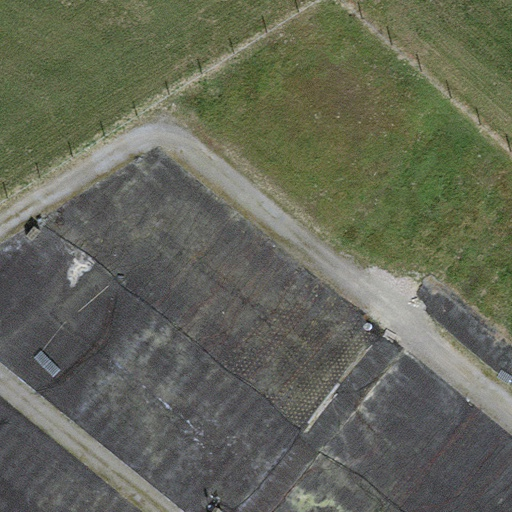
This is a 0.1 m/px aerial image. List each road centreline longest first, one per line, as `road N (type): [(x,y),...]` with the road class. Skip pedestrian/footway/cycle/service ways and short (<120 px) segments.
road 1 (track): [(511,418),(175,140),(131,146),(0,228)]
road 2 (track): [(0,379),(164,511)]
